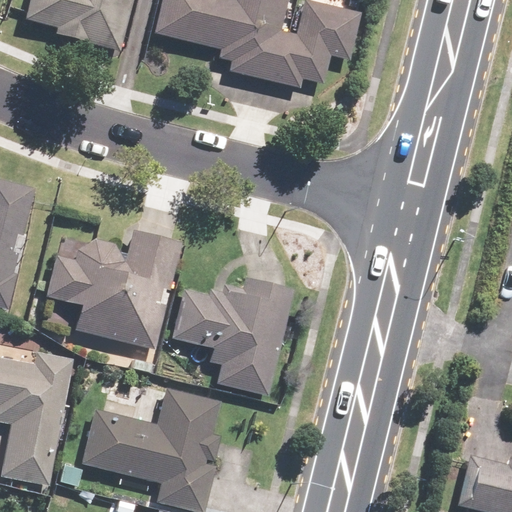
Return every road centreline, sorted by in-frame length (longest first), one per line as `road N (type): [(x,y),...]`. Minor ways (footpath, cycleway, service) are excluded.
road 1 (residential): [(0,91),(159,147),(407,196)]
road 2 (secondary): [(407,196),(327,511)]
road 3 (secondary): [(460,0),(407,196)]
